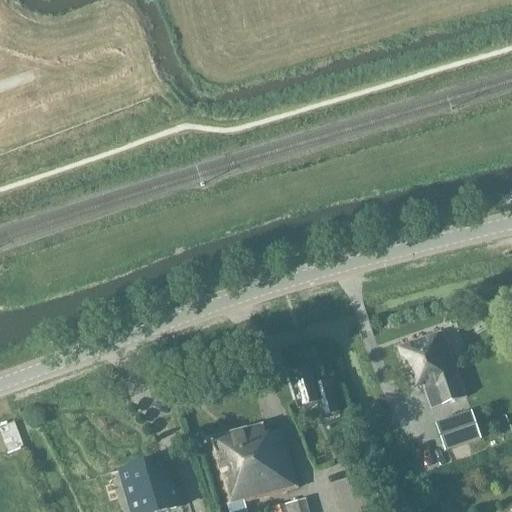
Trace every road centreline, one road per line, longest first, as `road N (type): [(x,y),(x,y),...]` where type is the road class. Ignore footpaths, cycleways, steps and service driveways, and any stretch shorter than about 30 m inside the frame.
road 1 (tertiary): [(0,384),(248,294),(511,223)]
road 2 (unknown): [(248,294),(261,376),(325,511)]
